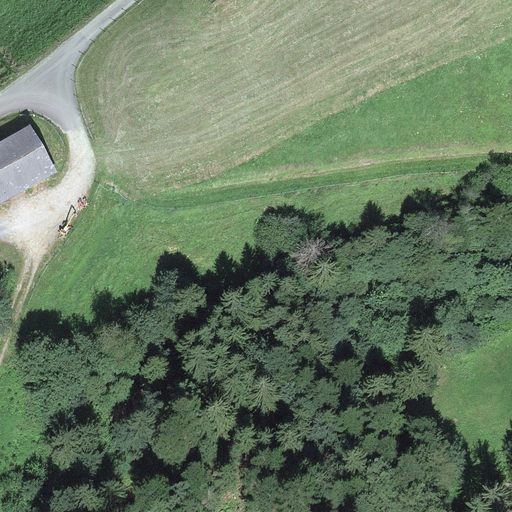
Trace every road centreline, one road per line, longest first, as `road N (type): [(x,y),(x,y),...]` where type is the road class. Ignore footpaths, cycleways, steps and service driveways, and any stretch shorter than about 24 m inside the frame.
road 1 (track): [(511,160),(159,205),(82,162),(64,201),(16,226)]
road 2 (unclassified): [(0,101),(41,74),(70,111),(82,162)]
road 3 (track): [(39,218),(0,346)]
